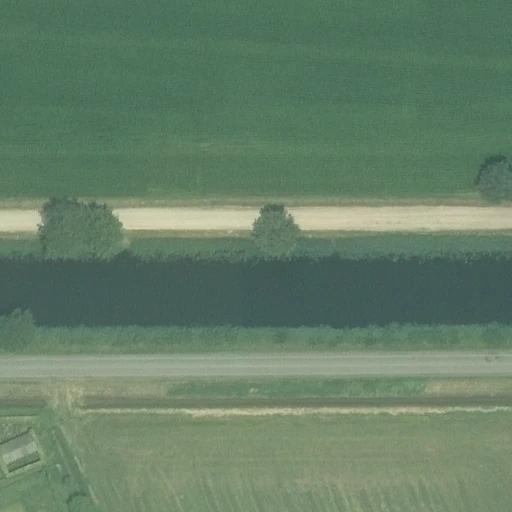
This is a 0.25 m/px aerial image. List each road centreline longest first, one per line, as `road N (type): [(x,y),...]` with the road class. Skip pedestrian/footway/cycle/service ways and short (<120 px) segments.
road 1 (unclassified): [(0,368),(511,363)]
road 2 (track): [(0,219),(511,217)]
